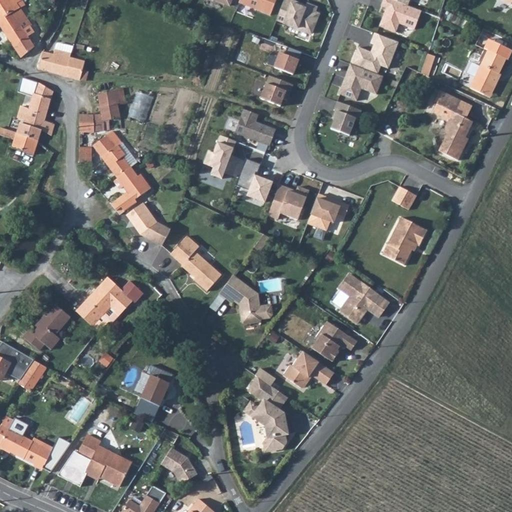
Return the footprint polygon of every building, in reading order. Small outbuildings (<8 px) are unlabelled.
[(0,0),(0,20),(19,9),(16,4),(21,1),(20,0),(0,0)] [(240,0),(239,4),(270,16),(276,0),(240,0)] [(293,0),(284,0),(276,21),(311,35),(319,15),(315,14),(317,9),(307,5),(305,10),(299,8),(300,5),(293,2),(294,0),(293,0)] [(387,0),(382,0),(380,7),(385,9),(378,28),(394,34),(398,25),(413,31),(420,13),(406,7),(387,0)] [(0,20),(0,24),(21,57),(34,46),(23,30),(30,26),(19,9),(0,20)] [(357,49),(351,66),(377,76),(380,68),(388,71),(398,44),(374,35),(370,45),(377,47),(374,55),(357,49)] [(485,38),(480,49),(487,52),(505,61),(510,50),(485,38)] [(292,76),(301,54),(287,48),(284,56),(279,54),(274,69),(292,76)] [(38,69),(65,76),(70,59),(69,58),(43,51),(38,69)] [(470,89),(489,97),(499,76),(498,75),(505,61),(487,52),(470,89)] [(427,56),(424,66),(431,68),(434,59),(427,56)] [(65,76),(80,80),(81,75),(87,77),(88,71),(83,70),(85,62),(71,58),(70,59),(65,76)] [(351,66),(350,65),(338,95),(356,102),(361,90),(376,96),(383,78),(377,76),(351,66)] [(421,76),(427,79),(431,68),(424,66),(421,76)] [(287,101),(293,86),(269,77),(260,100),(280,107),(283,100),(287,101)] [(29,109),(46,115),(53,92),(37,83),(29,109)] [(79,132),(84,132),(94,132),(95,130),(105,130),(104,125),(109,125),(109,119),(120,117),(119,104),(124,103),(122,87),(98,93),(102,115),(80,115),(79,132)] [(129,115),(146,122),(156,96),(139,90),(129,115)] [(445,133),(454,115),(453,115),(459,103),(442,95),(433,115),(441,119),(442,117),(449,121),(445,130),(445,133)] [(336,103),(333,111),(337,113),(330,130),(349,137),(355,120),(358,121),(361,112),(336,103)] [(454,115),(465,121),(471,109),(460,103),(454,115)] [(21,119),(25,121),(29,109),(21,106),(17,118),(21,119)] [(24,125),(41,131),(41,130),(51,135),(54,124),(44,121),(46,115),(29,109),(25,121),(24,125)] [(255,125),(258,116),(243,110),(234,134),(269,147),(275,131),(260,125),(259,127),(255,125)] [(445,133),(446,137),(438,153),(457,162),(464,147),(462,146),(464,140),(472,124),(465,121),(454,115),(445,133)] [(17,134),(37,141),(41,131),(24,125),(20,123),(17,134)] [(7,138),(14,140),(16,137),(16,134),(8,131),(6,137),(7,138)] [(93,145),(117,177),(130,167),(131,166),(137,161),(129,151),(125,154),(117,144),(119,142),(118,140),(116,139),(112,132),(106,136),(103,138),(100,135),(95,136),(98,142),(93,145)] [(12,148),(33,155),(37,141),(17,134),(16,134),(16,137),(14,140),(12,148)] [(230,156),(236,142),(220,136),(213,154),(208,152),(203,164),(213,168),(210,175),(222,179),(224,174),(232,177),(239,160),(230,156)] [(93,147),(81,146),(80,163),(93,163),(93,147)] [(260,165),(245,159),(235,186),(249,192),(247,197),(264,203),(271,183),(254,177),(255,173),(257,174),(260,165)] [(117,177),(128,191),(117,200),(122,206),(122,207),(125,211),(136,202),(135,200),(150,188),(140,174),(138,176),(130,167),(117,177)] [(296,220),(307,190),(296,186),(294,191),(278,185),(267,215),(277,219),(278,214),(296,220)] [(391,200),(408,210),(416,196),(399,186),(391,200)] [(420,198),(430,198),(430,188),(420,188),(420,198)] [(343,216),(347,206),(316,193),(305,223),(326,230),(328,222),(331,222),(335,213),(343,216)] [(143,204),(128,215),(131,219),(142,234),(160,248),(165,240),(168,233),(157,223),(143,204)] [(387,244),(392,247),(387,256),(403,265),(411,250),(409,248),(412,242),(417,245),(425,230),(401,217),(387,244)] [(270,238),(263,235),(253,248),(260,253),(270,238)] [(170,257),(180,266),(179,267),(189,275),(190,274),(195,278),(192,281),(206,292),(220,276),(194,254),(197,249),(185,238),(170,257)] [(381,253),(387,256),(392,247),(387,244),(381,253)] [(257,294),(233,276),(227,284),(218,296),(225,301),(225,300),(232,304),(233,303),(238,306),(240,322),(244,325),(259,323),(261,320),(269,319),(272,316),(270,305),(259,307),(257,294)] [(378,318),(389,303),(351,276),(341,290),(352,298),(341,311),(358,324),(368,310),(378,318)] [(102,332),(112,322),(116,323),(136,302),(138,303),(147,293),(133,281),(125,290),(111,278),(79,312),(96,327),(102,332)] [(24,338),(42,352),(47,346),(52,350),(61,340),(57,336),(72,319),(59,307),(50,318),(47,316),(40,322),(43,325),(35,335),(30,331),(24,338)] [(351,352),(357,343),(327,322),(316,338),(317,342),(312,349),(328,361),(332,363),(338,354),(337,350),(341,345),(343,347),(351,352)] [(0,378),(3,380),(7,373),(21,381),(26,374),(36,360),(21,352),(4,342),(0,346),(0,378)] [(334,374),(302,352),(297,360),(298,361),(294,368),(290,366),(283,376),(300,389),(304,388),(312,377),(325,387),(334,374)] [(21,381),(19,384),(30,391),(48,367),(36,360),(26,374),(21,381)] [(141,399),(160,408),(171,385),(152,376),(141,399)] [(265,383),(258,378),(249,391),(263,402),(259,409),(254,415),(267,424),(265,426),(267,438),(263,444),(265,452),(286,448),(283,431),(284,431),(286,428),(283,415),(277,411),(276,409),(284,397),(265,383)] [(95,392),(106,398),(110,390),(99,384),(95,392)] [(284,397),(276,409),(277,411),(287,398),(284,397)] [(252,417),(254,415),(259,409),(250,403),(244,412),(252,417)] [(16,419),(7,415),(1,427),(0,427),(0,443),(0,444),(0,445),(25,459),(35,465),(39,456),(48,460),(43,468),(50,472),(54,468),(67,449),(71,444),(59,437),(54,448),(35,437),(33,441),(24,436),(30,424),(17,417),(16,419)] [(74,452),(58,476),(81,487),(87,475),(95,479),(96,476),(120,488),(133,463),(100,447),(102,443),(88,436),(78,454),(74,452)] [(174,447),(163,464),(176,472),(182,484),(199,475),(191,458),(174,447)] [(39,456),(35,465),(43,469),(43,468),(48,460),(39,456)] [(125,511),(157,511),(162,503),(149,496),(142,507),(132,501),(125,511)] [(191,511),(193,511),(213,511),(199,500),(191,511)]
